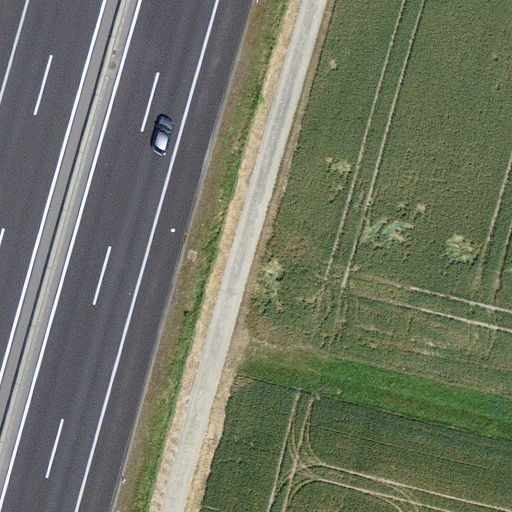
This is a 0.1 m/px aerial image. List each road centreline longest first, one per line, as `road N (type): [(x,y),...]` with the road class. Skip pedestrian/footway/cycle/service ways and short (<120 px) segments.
road 1 (track): [(173,511),(315,0)]
road 2 (motorway): [(38,511),(179,0)]
road 3 (motorway): [(66,0),(0,241)]
